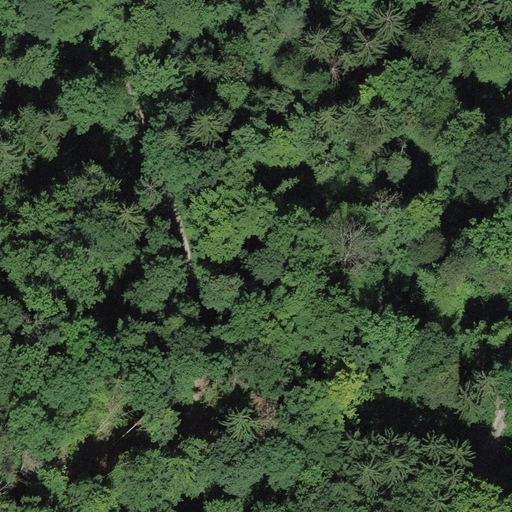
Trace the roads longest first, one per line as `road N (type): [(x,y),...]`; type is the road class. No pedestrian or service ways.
road 1 (track): [(117,0),(146,137),(172,208),(191,394),(225,511)]
road 2 (track): [(466,511),(511,397)]
